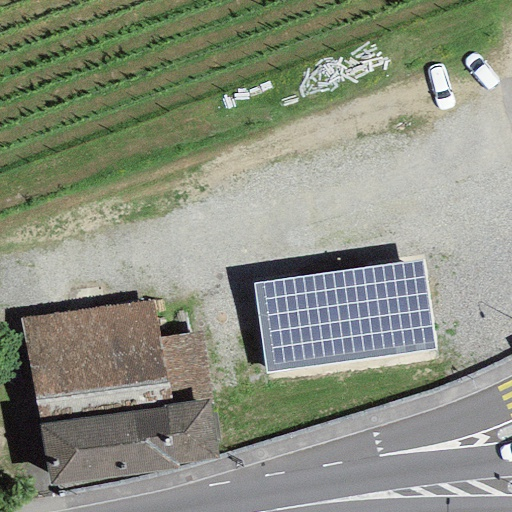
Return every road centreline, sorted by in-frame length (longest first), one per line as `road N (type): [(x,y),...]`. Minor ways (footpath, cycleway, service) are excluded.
road 1 (track): [(46,292),(438,182),(511,141)]
road 2 (secondary): [(304,511),(511,474)]
